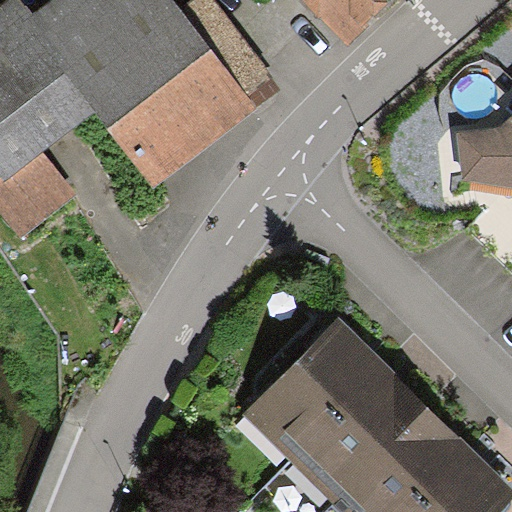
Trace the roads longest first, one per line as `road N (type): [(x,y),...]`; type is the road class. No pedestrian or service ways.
road 1 (residential): [(287,166),(186,300),(82,511)]
road 2 (residential): [(287,166),(511,394)]
road 3 (residential): [(458,0),(287,166)]
